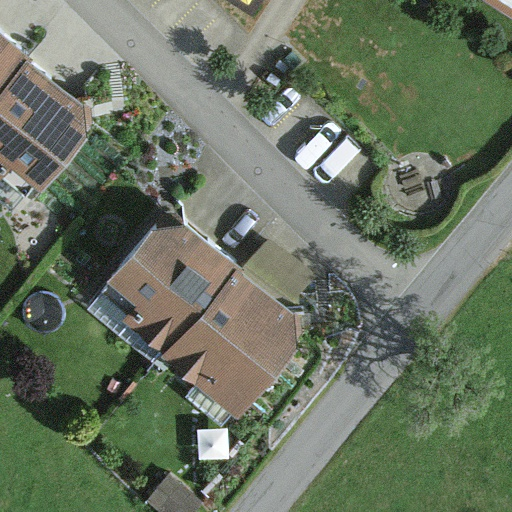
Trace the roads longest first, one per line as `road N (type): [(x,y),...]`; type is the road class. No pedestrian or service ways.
road 1 (unclassified): [(421,313),(100,0)]
road 2 (unclassified): [(255,511),(421,313)]
road 3 (unclassified): [(421,313),(511,202)]
road 4 (unknown): [(211,108),(283,0)]
